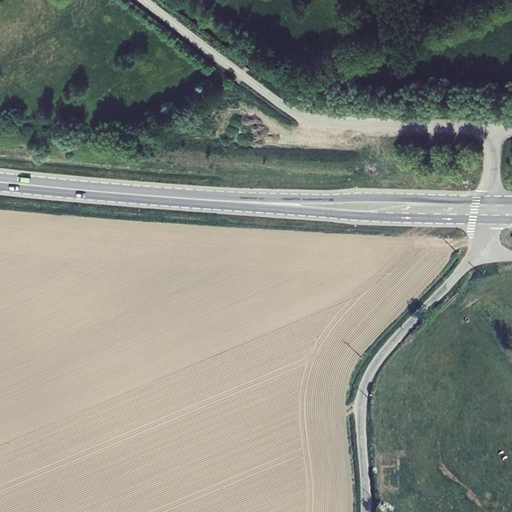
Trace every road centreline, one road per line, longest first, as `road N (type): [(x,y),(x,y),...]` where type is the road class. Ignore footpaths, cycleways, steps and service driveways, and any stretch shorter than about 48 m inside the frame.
road 1 (unclassified): [(142,0),(311,119),(492,129)]
road 2 (secondary): [(489,200),(168,197)]
road 3 (secondary): [(168,197),(368,217),(487,219)]
road 4 (unclassified): [(484,257),(414,318),(364,384),(365,511)]
road 5 (secondary): [(168,197),(0,182)]
